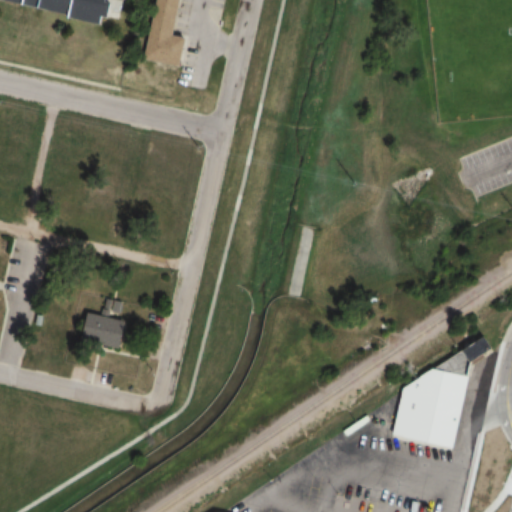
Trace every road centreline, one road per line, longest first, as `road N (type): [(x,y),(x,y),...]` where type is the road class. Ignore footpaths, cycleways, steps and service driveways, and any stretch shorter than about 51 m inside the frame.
road 1 (residential): [(152,404),(249,0)]
road 2 (residential): [(219,131),(0,81)]
road 3 (residential): [(152,404),(0,374)]
